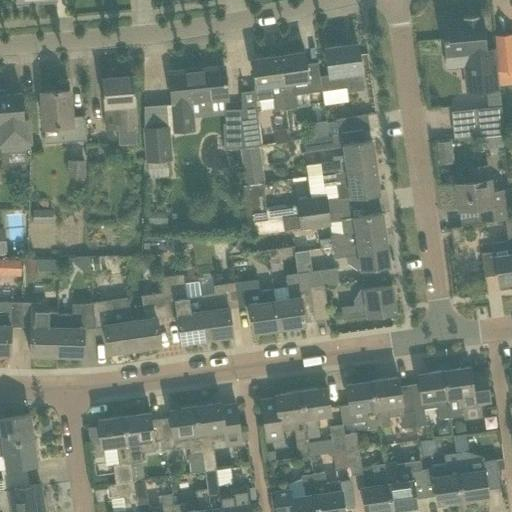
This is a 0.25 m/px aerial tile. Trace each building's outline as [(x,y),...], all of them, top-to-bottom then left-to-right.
[(478,15),(466,16),(464,16),(464,19),(442,22),(446,56),(464,54),(468,92),(486,90),(488,108),(475,109),(478,137),(504,134),(500,89),(498,89),(494,49),(486,50),(482,18),(478,18),(478,15)] [(499,71),(511,69),(511,33),(495,35),(499,71)] [(330,75),(320,76),(323,91),(347,87),(348,91),(364,89),(361,71),(362,71),(358,44),(326,49),(330,75)] [(305,52),(278,55),(286,108),(297,107),(296,95),(323,91),(320,76),(318,62),(306,64),(306,63),(305,52)] [(256,101),(273,99),(275,110),(286,108),(278,55),(252,59),(256,86),(254,86),(256,101)] [(224,68),(169,73),(172,96),(175,128),(181,127),(181,129),(193,128),(190,102),(228,98),(224,68)] [(134,77),(102,79),(103,106),(104,106),(105,130),(117,130),(118,144),(136,143),(135,129),(136,129),(135,104),(136,104),(134,77)] [(0,139),(1,150),(31,148),(28,118),(23,119),(21,93),(6,95),(6,91),(2,90),(0,89),(0,139)] [(70,90),(41,92),(45,127),(58,126),(60,142),(86,140),(84,117),(72,118),(70,90)] [(240,148),(260,145),(262,145),(257,110),(241,111),(241,123),(240,148)] [(336,119),(338,134),(370,129),(368,114),(348,117),(336,119)] [(241,123),(223,123),(223,148),(240,148),(241,123)] [(146,133),(148,161),(173,158),(170,131),(146,133)] [(338,134),(315,137),(303,139),(305,151),(340,146),(338,134)] [(322,174),(375,167),(372,141),(344,144),(345,154),(332,156),(332,161),(320,163),(322,174)] [(453,162),(451,141),(438,142),(441,164),(453,162)] [(260,145),(240,148),(246,185),(265,182),(260,145)] [(67,176),(85,177),(86,160),(68,160),(67,176)] [(510,217),(508,196),(507,187),(490,189),(487,165),(469,168),(470,182),(456,183),(459,210),(476,207),(478,221),(510,217)] [(336,184),(338,198),(379,193),(375,167),(322,174),(324,186),(336,184)] [(267,219),(264,183),(243,185),(247,221),(267,219)] [(295,199),(297,214),(328,210),(326,200),(327,200),(326,194),(295,199)] [(33,209),(33,223),(53,223),(53,210),(33,209)] [(328,210),(297,214),(282,216),(284,230),(299,228),(300,229),(330,225),(328,210)] [(333,247),(386,239),(382,213),(340,218),(342,233),(331,234),(333,247)] [(485,277),(485,276),(497,275),(499,284),(511,281),(511,219),(505,220),(508,241),(503,241),(494,249),(495,252),(482,254),(485,277)] [(451,228),(452,242),(463,241),(461,226),(451,228)] [(356,269),(361,269),(389,265),(386,239),(333,247),(334,258),(346,256),(347,262),(356,269)] [(312,272),(310,251),(295,253),(297,274),(308,272),(312,272)] [(38,270),(38,258),(26,258),(25,272),(38,272),(38,270)] [(57,270),(57,258),(38,258),(38,270),(57,270)] [(22,260),(9,260),(8,276),(22,276),(22,260)] [(84,276),(90,275),(89,260),(73,260),(74,267),(84,276)] [(312,272),(308,272),(310,286),(324,284),(338,282),(336,268),(312,272)] [(290,299),(275,301),(279,329),(305,325),(302,303),(312,302),(310,286),(308,272),(297,274),(286,275),(290,299)] [(161,277),(163,292),(167,317),(177,315),(180,343),(206,339),(201,295),(186,298),(183,274),(161,277)] [(258,280),(236,283),(239,306),(249,305),(253,332),(279,329),(275,301),(274,288),(259,291),(258,280)] [(206,339),(233,335),(229,308),(239,306),(236,283),(214,286),(215,294),(201,295),(206,339)] [(315,320),(329,318),(324,284),(310,286),(312,302),(315,320)] [(353,301),(354,305),(341,306),(343,319),(368,315),(368,316),(396,312),(392,285),(364,288),(361,289),(353,301)] [(145,319),(130,321),(134,349),(161,346),(157,318),(167,317),(163,292),(142,295),(145,319)] [(0,300),(0,353),(10,354),(11,326),(21,327),(22,302),(0,300)] [(108,353),(134,349),(130,321),(128,306),(114,308),(113,300),(91,303),(94,328),(105,327),(108,353)] [(56,355),(57,313),(57,311),(44,310),(44,302),(22,302),(21,327),(31,327),(30,355),(56,355)] [(72,313),(57,313),(56,355),(83,356),(84,329),(94,328),(91,303),(85,304),(72,303),(72,313)] [(444,370),(451,417),(463,415),(461,405),(489,401),(485,373),(471,375),(470,367),(444,370)] [(409,384),(415,426),(425,424),(424,409),(438,406),(440,419),(451,417),(444,370),(418,374),(419,383),(409,384)] [(379,427),(388,426),(391,426),(390,416),(401,415),(402,428),(415,426),(409,384),(399,386),(398,377),(372,381),(379,427)] [(379,427),(372,381),(347,384),(351,412),(365,410),(368,429),(379,427)] [(330,414),(327,387),(301,391),(308,437),(319,436),(316,416),(330,414)] [(282,431),(294,429),(296,439),(298,457),(310,455),(308,437),(301,391),(275,395),(276,399),(261,401),(267,439),(283,436),(282,431)] [(196,406),(202,453),(204,471),(217,469),(215,451),(214,442),(225,440),(226,445),(241,443),(236,404),(222,406),(221,402),(196,406)] [(191,454),(202,453),(196,406),(169,410),(171,417),(161,419),(165,447),(164,447),(164,449),(190,445),(191,454)] [(150,412),(124,416),(131,463),(143,461),(142,456),(142,455),(156,453),(156,448),(164,447),(165,447),(161,419),(151,420),(150,412)] [(0,444),(33,439),(30,414),(0,418),(0,423),(2,431),(2,433),(0,432),(0,444)] [(133,480),(131,463),(124,416),(98,420),(102,447),(116,445),(118,463),(113,464),(115,483),(133,480)] [(342,424),(345,449),(358,447),(355,422),(342,424)] [(333,451),(345,449),(342,424),(329,425),(333,451)] [(33,439),(0,444),(0,455),(5,455),(7,469),(1,470),(2,479),(28,476),(27,466),(37,464),(33,439)] [(345,449),(349,474),(362,473),(358,447),(345,449)] [(336,476),(349,474),(345,449),(333,451),(336,476)] [(500,487),(498,468),(496,459),(484,461),(484,456),(467,451),(456,453),(463,500),(488,496),(487,489),(500,487)] [(444,455),(445,463),(432,465),(432,468),(422,469),(426,497),(436,496),(437,504),(463,500),(456,453),(444,455)] [(396,461),(384,463),(390,510),(417,506),(416,499),(426,497),(422,469),(412,471),(413,480),(399,482),(396,461)] [(361,487),(364,511),(377,511),(390,510),(384,463),(373,465),(376,485),(361,487)] [(204,471),(207,489),(210,511),(251,511),(248,487),(232,489),(233,495),(220,497),(219,487),(217,469),(204,471)] [(324,472),(313,473),(318,511),(344,511),(340,480),(326,482),(324,472)] [(301,475),(301,478),(288,483),(289,489),(274,492),(277,511),(318,511),(313,473),(301,475)] [(30,486),(28,476),(2,479),(0,479),(0,511),(25,511),(44,509),(40,484),(30,486)] [(143,479),(133,480),(137,511),(174,511),(174,505),(172,493),(158,495),(160,507),(149,509),(147,497),(145,479),(143,479)] [(137,511),(133,480),(115,483),(107,485),(109,498),(123,496),(125,511),(137,511)] [(210,511),(207,489),(195,491),(198,510),(187,511),(185,503),(174,505),(174,511),(210,511)]
